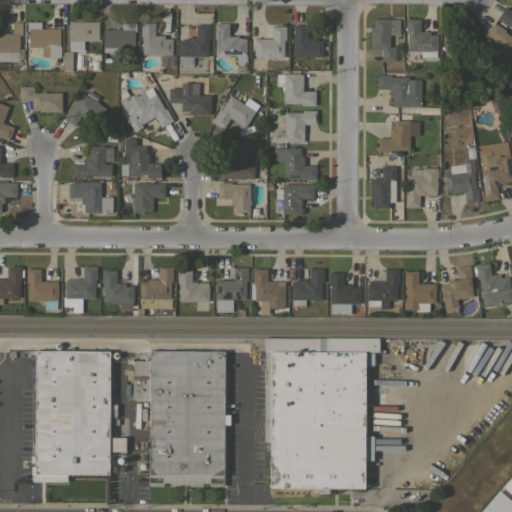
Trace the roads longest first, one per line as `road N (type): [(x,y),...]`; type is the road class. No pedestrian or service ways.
road 1 (residential): [(0,240),(342,239),(511,227)]
road 2 (residential): [(342,239),(343,0)]
